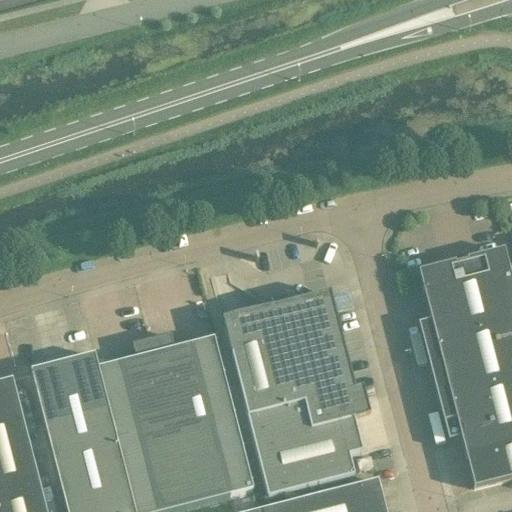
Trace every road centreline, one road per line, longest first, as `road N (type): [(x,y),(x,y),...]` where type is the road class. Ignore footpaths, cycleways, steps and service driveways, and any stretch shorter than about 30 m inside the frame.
road 1 (primary): [(0,162),(421,22)]
road 2 (unclassified): [(0,306),(359,215)]
road 3 (unclassified): [(436,511),(359,215)]
road 4 (unclassified): [(0,45),(172,0)]
road 5 (unclassified): [(359,215),(511,183)]
